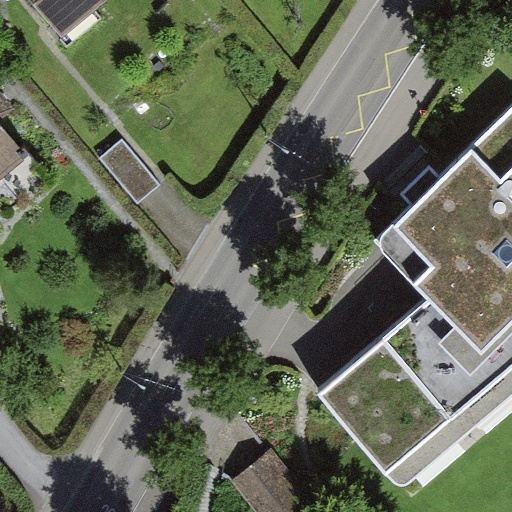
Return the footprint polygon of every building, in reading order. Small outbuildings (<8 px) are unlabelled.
[(32,0),(60,33),(100,0),(32,0)] [(422,305),(327,390),(391,461),(511,371),(511,113),(367,242),(422,305)] [(0,128),(0,173),(22,156),(0,128)] [(160,183),(122,138),(100,156),(139,201),(150,192),(160,183)] [(272,447),(236,481),(265,511),(299,511),(318,495),(272,447)]
